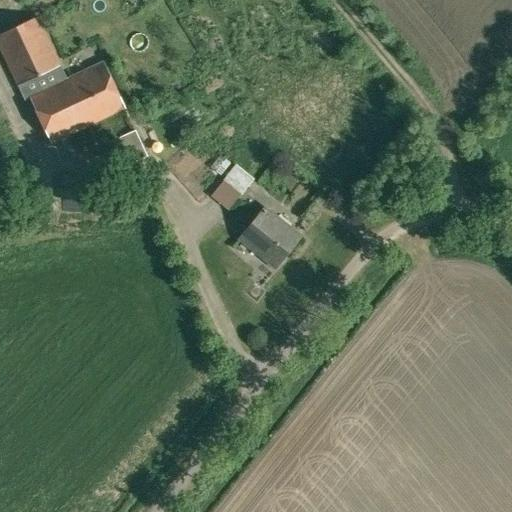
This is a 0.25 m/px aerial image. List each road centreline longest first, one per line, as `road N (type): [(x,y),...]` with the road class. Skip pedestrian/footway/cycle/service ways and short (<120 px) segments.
road 1 (unclassified): [(159,511),(385,239),(447,215),(511,228)]
road 2 (track): [(447,215),(453,179),(443,124),(335,0)]
